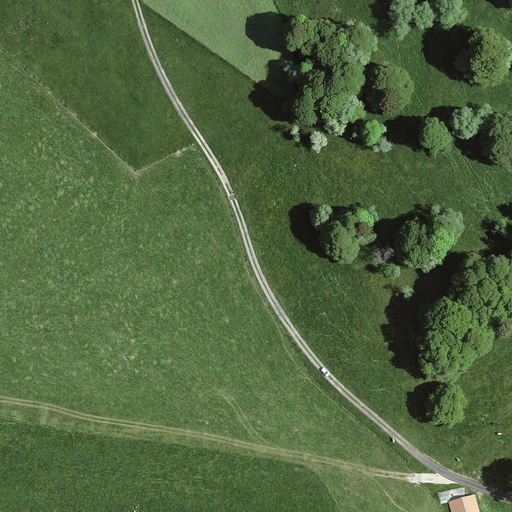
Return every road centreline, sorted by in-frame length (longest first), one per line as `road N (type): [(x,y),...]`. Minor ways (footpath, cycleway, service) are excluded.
road 1 (track): [(511,499),(427,461),(331,377),(153,58),(135,0)]
road 2 (track): [(511,407),(445,473),(413,477),(0,398)]
